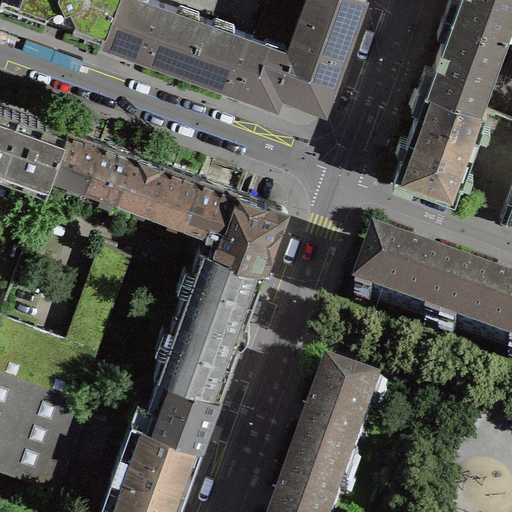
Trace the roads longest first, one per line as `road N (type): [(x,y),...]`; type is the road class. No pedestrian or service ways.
road 1 (residential): [(338,178),(0,55)]
road 2 (residential): [(338,178),(219,511)]
road 3 (residential): [(405,0),(338,178)]
road 4 (residential): [(511,245),(338,178)]
